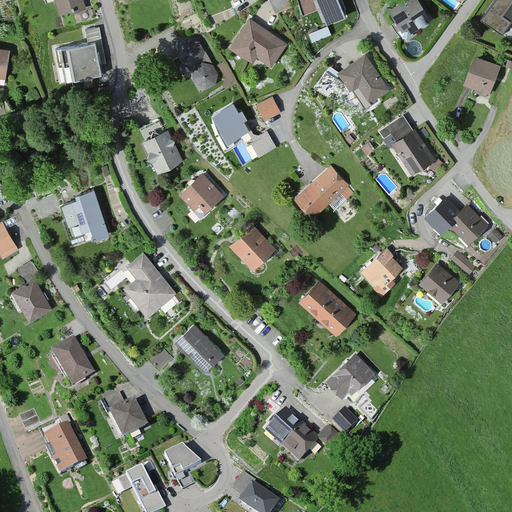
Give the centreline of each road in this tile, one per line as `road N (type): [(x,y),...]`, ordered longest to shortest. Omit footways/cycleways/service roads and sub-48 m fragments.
road 1 (residential): [(0,165),(69,298),(135,384),(207,437),(275,362),(134,200),(115,140),(121,63),(103,0)]
road 2 (residential): [(371,23),(317,58),(294,95),(288,132),(309,166)]
road 3 (residential): [(408,78),(432,123),(509,219)]
